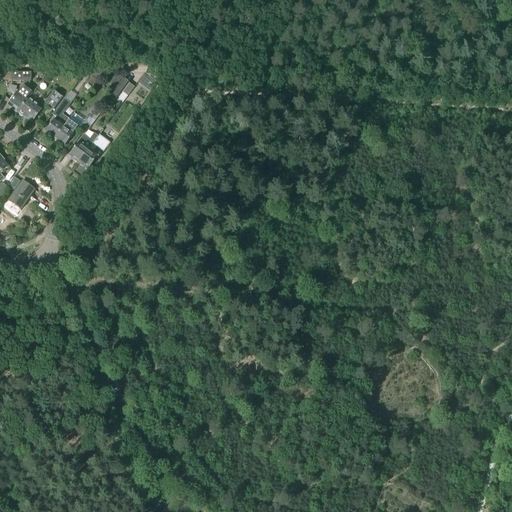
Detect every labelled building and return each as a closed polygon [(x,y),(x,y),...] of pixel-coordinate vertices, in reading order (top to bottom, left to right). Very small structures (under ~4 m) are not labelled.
[(31,73),(0,72),(0,81),(11,81),(11,82),(23,82),(29,82),(31,82),(31,73)] [(103,73),(100,79),(106,83),(113,74),(103,73)] [(113,74),(106,83),(114,89),(125,74),(113,74)] [(137,83),(149,92),(156,82),(149,78),(148,79),(143,75),(137,83)] [(115,103),(122,93),(129,84),(123,79),(109,98),(115,103)] [(14,97),(7,106),(12,109),(12,111),(15,113),(16,113),(17,113),(27,99),(31,94),(27,91),(29,89),(29,82),(23,82),(23,87),(23,88),(21,87),(18,92),(14,97)] [(129,84),(122,93),(127,97),(134,88),(129,84)] [(44,104),(54,111),(63,99),(53,92),(44,104)] [(27,99),(17,113),(18,114),(19,116),(21,117),(23,117),(27,120),(29,118),(33,121),(39,113),(41,109),(37,106),(38,106),(28,99),(27,99)] [(55,118),(45,133),(50,137),(50,139),(53,141),(68,121),(69,120),(62,116),(71,104),(64,100),(56,111),(55,111),(52,116),(55,118)] [(89,118),(83,127),(88,131),(95,122),(89,118)] [(68,121),(53,141),(57,144),(58,143),(64,147),(79,127),(69,120),(68,121)] [(88,150),(78,163),(80,164),(79,166),(83,168),(84,168),(88,170),(97,158),(97,159),(98,158),(92,153),(96,148),(103,153),(109,143),(107,146),(96,138),(98,136),(98,135),(95,139),(88,150)] [(75,147),(69,156),(72,159),(72,160),(75,163),(77,162),(78,163),(88,150),(95,139),(92,136),(89,141),(82,137),(78,143),(75,147)] [(19,183),(15,179),(10,187),(14,190),(19,183)] [(20,210),(34,190),(22,182),(8,201),(20,210)]
